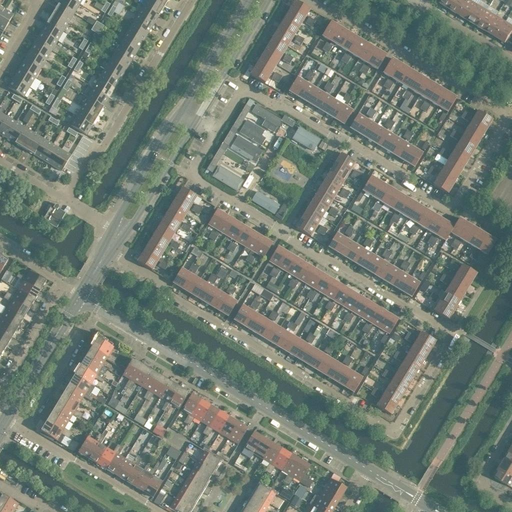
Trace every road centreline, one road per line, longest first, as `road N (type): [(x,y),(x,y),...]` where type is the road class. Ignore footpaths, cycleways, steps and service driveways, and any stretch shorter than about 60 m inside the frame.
road 1 (residential): [(109,250),(394,428),(447,328),(191,174),(214,133)]
road 2 (residential): [(456,202),(510,112),(307,0)]
road 3 (residential): [(368,469),(81,295)]
road 4 (residential): [(214,133),(243,86),(401,172),(405,183),(450,210),(456,202)]
road 5 (residential): [(63,197),(91,150),(105,146),(191,0)]
road 6 (residential): [(162,511),(24,428)]
road 7 (tertiary): [(194,121),(270,0)]
road 8 (tertiary): [(181,112),(121,212),(118,232)]
road 9 (tertiary): [(118,232),(135,220),(194,121)]
road 10 (tertiary): [(248,0),(181,112)]
road 11 (residential): [(24,428),(79,337),(63,323)]
road 12 (residential): [(0,388),(62,283)]
